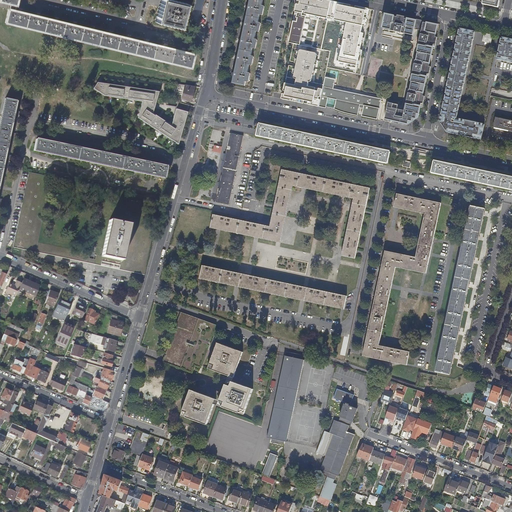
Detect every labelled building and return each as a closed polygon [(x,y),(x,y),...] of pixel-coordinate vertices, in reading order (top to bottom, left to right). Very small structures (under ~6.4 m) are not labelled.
[(0,0),(0,1),(6,3),(10,4),(9,9),(5,22),(17,25),(29,28),(46,32),(62,36),(80,40),(98,45),(118,50),(135,54),(155,58),(181,65),(190,67),(193,59),(194,54),(175,49),(161,46),(145,42),(131,38),(116,35),(104,32),(92,29),(79,26),(61,22),(46,18),(33,15),(17,11),(13,10),(14,5),(16,5),(17,0),(0,0)] [(180,27),(186,3),(172,0),(160,0),(156,21),(180,27)] [(202,8),(204,0),(195,0),(195,7),(202,8)] [(256,49),(257,40),(255,40),(256,31),(259,32),(261,23),(258,23),(260,14),(263,15),(264,7),(262,6),(262,0),(250,0),(249,5),(248,9),(246,23),(245,27),(242,39),(241,43),(239,56),(238,60),(235,73),(234,77),(233,83),(245,86),(246,81),(249,82),(250,74),(247,73),(249,65),(252,65),(254,57),(251,56),(253,48),(256,49)] [(366,59),(370,38),(376,10),(362,7),(356,37),(352,56),(366,59)] [(429,66),(434,44),(435,45),(437,37),(436,37),(438,26),(428,23),(427,25),(423,24),(424,21),(417,19),(416,21),(405,18),(405,17),(398,15),(397,17),(386,15),(383,29),(413,35),(414,29),(422,31),(405,111),(398,109),(399,105),(389,103),(385,121),(392,122),(392,121),(402,123),(402,124),(406,125),(417,118),(418,114),(419,114),(422,103),(423,104),(424,96),(423,96),(428,74),(429,74),(431,67),(429,66)] [(485,125),(457,119),(464,85),(475,31),(460,28),(450,78),(440,122),(448,133),(482,140),(485,125)] [(511,62),(511,39),(502,37),(498,59),(511,62)] [(158,92),(97,83),(93,89),(104,96),(141,102),(141,108),(137,119),(177,145),(181,131),(181,114),(186,114),(187,110),(176,107),(170,126),(152,114),(158,92)] [(194,87),(184,85),(181,94),(180,100),(189,102),(194,87)] [(380,109),(382,99),(360,95),(323,87),(321,96),(336,100),(334,109),(351,114),(358,116),(359,109),(357,109),(358,104),(380,109)] [(13,114),(14,110),(16,101),(5,99),(0,121),(0,175),(4,158),(5,154),(8,136),(9,132),(13,114)] [(511,121),(495,118),(493,128),(511,131),(511,121)] [(388,164),(391,151),(257,121),(255,135),(388,164)] [(226,129),(219,162),(224,164),(230,133),(231,130),(226,129)] [(243,136),(230,133),(224,164),(237,167),(243,136)] [(66,146),(48,142),(45,142),(35,140),(33,151),(164,178),(166,167),(157,165),(154,165),(135,161),(132,160),(113,156),(110,155),(91,152),(88,151),(70,147),(66,146)] [(511,178),(432,160),(429,172),(511,190),(511,178)] [(219,162),(211,201),(215,202),(224,164),(219,162)] [(224,164),(215,202),(228,205),(237,167),(224,164)] [(210,226),(279,240),(292,184),(344,195),(355,198),(343,256),(355,258),(370,188),(347,183),(282,170),(270,226),(213,214),(210,226)] [(17,228),(13,247),(88,263),(89,259),(90,254),(37,243),(51,177),(29,173),(17,228)] [(365,354),(407,363),(409,351),(379,345),(395,265),(426,273),(430,256),(441,204),(397,194),(395,206),(427,213),(417,258),(386,251),(375,306),(365,354)] [(467,226),(476,228),(480,229),(483,216),(484,209),(471,206),(467,226)] [(120,261),(120,265),(119,270),(144,275),(153,230),(109,220),(101,257),(120,261)] [(480,229),(476,228),(467,226),(460,259),(449,310),(448,310),(441,346),(435,372),(440,373),(449,376),(456,345),(462,314),(466,295),(480,229)] [(95,260),(94,265),(100,266),(101,262),(114,264),(120,265),(120,261),(101,257),(96,255),(95,260)] [(200,277),(344,308),(346,295),(202,265),(200,277)] [(12,296),(15,297),(16,295),(19,289),(21,283),(18,282),(16,281),(14,286),(9,283),(5,292),(12,296)] [(21,283),(19,289),(23,291),(35,296),(39,287),(29,282),(28,284),(22,281),(21,283)] [(53,306),(57,294),(49,291),(45,303),(53,306)] [(59,300),(54,311),(66,316),(71,305),(59,300)] [(71,315),(81,319),(86,308),(80,305),(79,307),(75,305),(71,315)] [(93,311),(89,309),(84,320),(94,325),(98,315),(93,312),(93,311)] [(195,366),(201,368),(216,325),(180,312),(163,362),(192,373),(195,366)] [(121,329),(122,324),(110,321),(107,333),(121,337),(123,330),(121,329)] [(68,348),(77,327),(65,322),(56,343),(68,348)] [(3,335),(1,340),(5,341),(5,343),(13,346),(18,336),(6,330),(3,335)] [(91,335),(90,343),(101,344),(102,336),(91,335)] [(115,347),(116,341),(106,339),(103,350),(111,352),(113,346),(115,347)] [(504,342),(502,348),(509,350),(511,345),(504,342)] [(234,377),(243,351),(217,343),(208,368),(234,377)] [(74,344),(70,355),(83,359),(87,348),(74,344)] [(288,357),(284,356),(284,357),(285,357),(268,437),(267,437),(267,438),(271,439),(271,443),(284,446),(285,442),(287,442),(287,441),(286,441),(303,361),(305,361),(305,360),(302,359),(303,355),(289,352),(288,357)] [(112,356),(103,354),(101,364),(111,367),(112,362),(111,362),(112,356)] [(511,356),(511,360),(506,358),(503,365),(511,368),(511,356)] [(15,360),(11,369),(23,374),(28,362),(25,361),(23,364),(15,360)] [(39,371),(42,365),(30,360),(24,374),(35,380),(35,379),(39,371)] [(39,371),(35,379),(44,383),(50,370),(47,369),(46,370),(45,370),(44,371),(45,372),(45,373),(39,371)] [(103,369),(100,378),(101,378),(109,382),(112,372),(103,369)] [(80,373),(77,378),(95,386),(106,391),(110,382),(109,382),(101,378),(100,381),(95,379),(93,382),(92,382),(92,381),(90,380),(91,378),(80,373)] [(51,377),(48,384),(62,390),(65,383),(51,377)] [(244,414),(253,389),(228,379),(219,405),(244,414)] [(88,388),(70,381),(68,386),(86,394),(88,390),(88,388)] [(491,394),(494,386),(489,384),(484,395),(490,397),(491,394)] [(68,386),(65,392),(83,400),(86,394),(68,386)] [(94,392),(88,390),(86,394),(102,401),(106,391),(95,386),(94,387),(95,388),(94,392)] [(502,389),(494,386),(491,394),(500,398),(501,395),(500,394),(502,389)] [(407,388),(405,387),(402,393),(398,391),(396,395),(404,398),(407,388)] [(6,406),(12,393),(12,392),(5,389),(1,398),(4,400),(3,402),(2,404),(6,406)] [(182,415),(207,424),(217,398),(191,389),(182,415)] [(346,405),(350,406),(350,404),(352,404),(355,395),(337,389),(334,399),(347,403),(346,405)] [(384,390),(381,399),(389,403),(393,393),(384,390)] [(511,393),(505,390),(501,399),(511,403),(511,393),(511,394),(511,393)] [(6,407),(0,419),(12,424),(14,418),(8,415),(8,413),(9,414),(17,394),(12,392),(12,393),(6,406),(6,407)] [(86,394),(83,400),(82,403),(102,412),(106,410),(108,405),(108,403),(102,401),(86,394)] [(486,403),(476,399),(472,409),(476,411),(477,408),(481,410),(480,411),(483,412),(486,403)] [(35,401),(33,407),(32,409),(43,414),(47,406),(35,401)] [(27,405),(21,402),(17,411),(29,416),(32,409),(33,407),(28,404),(27,405)] [(354,408),(350,406),(346,405),(344,404),(342,408),(344,408),(338,422),(333,420),(333,421),(334,421),(330,432),(328,432),(328,433),(333,435),(325,456),(321,469),(320,469),(320,470),(323,471),(322,475),(327,477),(334,480),(336,475),(339,476),(354,435),(354,436),(355,435),(347,432),(348,427),(350,427),(351,427),(347,425),(349,421),(352,422),(355,412),(353,411),(354,408)] [(34,434),(36,435),(50,441),(56,443),(57,441),(54,440),(55,438),(41,432),(45,421),(47,420),(48,417),(48,415),(51,407),(47,405),(47,406),(43,414),(40,422),(34,434)] [(399,408),(396,417),(405,420),(408,412),(399,408)] [(410,419),(412,414),(409,413),(403,430),(408,432),(412,420),(410,419)] [(79,419),(78,417),(70,414),(64,429),(65,429),(64,430),(72,433),(76,423),(78,422),(79,419)] [(493,419),(487,415),(482,426),(494,430),(496,426),(492,424),(494,419),(493,419)] [(16,426),(12,424),(7,434),(12,437),(15,430),(16,426)] [(389,435),(393,436),(397,425),(393,424),(392,428),(389,435)] [(14,436),(20,438),(21,437),(24,429),(23,429),(16,426),(15,430),(17,431),(14,436)] [(32,433),(24,429),(21,437),(33,442),(36,435),(34,434),(32,433)] [(133,454),(137,455),(142,457),(142,455),(150,435),(138,430),(130,452),(132,453),(133,454)] [(417,441),(421,433),(413,430),(410,438),(417,441)] [(466,440),(476,443),(479,435),(470,431),(466,440)] [(316,453),(325,456),(333,435),(328,433),(324,432),(316,453)] [(439,440),(441,441),(443,436),(440,434),(439,435),(434,433),(429,446),(436,448),(439,440)] [(440,443),(447,446),(451,435),(444,433),(443,436),(441,441),(440,443)] [(447,446),(452,448),(456,438),(456,437),(451,435),(447,446)] [(452,448),(462,452),(466,442),(456,438),(452,448)] [(86,453),(90,444),(82,440),(78,449),(86,453)] [(57,444),(56,443),(50,441),(44,452),(48,454),(51,448),(50,448),(51,445),(54,447),(54,448),(62,452),(64,447),(57,444)] [(488,447),(487,448),(488,449),(484,459),(488,461),(492,450),(489,449),(491,443),(490,442),(488,447)] [(492,463),(502,466),(502,465),(504,459),(500,457),(505,444),(499,442),(492,463)] [(470,460),(469,461),(474,462),(481,445),(476,443),(473,451),(470,460)] [(362,444),(357,456),(369,460),(373,451),(373,448),(362,444)] [(122,462),(125,452),(116,449),(113,458),(122,462)] [(464,458),(470,460),(473,451),(468,449),(464,458)] [(391,468),(397,451),(394,450),(392,456),(393,457),(392,459),(386,456),(384,462),(388,463),(386,467),(391,468)] [(373,451),(369,460),(381,465),(385,455),(373,451)] [(81,455),(81,454),(78,453),(76,456),(73,464),(81,467),(85,457),(81,455)] [(269,453),(261,475),(269,478),(277,456),(269,453)] [(134,465),(138,467),(138,466),(139,465),(142,457),(137,455),(134,465)] [(146,467),(145,469),(149,470),(153,459),(142,455),(142,457),(139,465),(146,467)] [(398,463),(405,466),(407,460),(396,456),(392,466),(396,467),(398,463)] [(407,460),(405,466),(406,466),(404,469),(407,470),(408,468),(411,469),(415,460),(408,457),(407,460)] [(36,466),(38,461),(31,458),(29,462),(36,466)] [(164,478),(169,465),(160,461),(155,474),(164,478)] [(60,469),(51,465),(47,473),(56,478),(60,469)] [(178,469),(169,465),(164,478),(173,482),(178,469)] [(416,466),(412,476),(422,480),(426,469),(416,466)] [(59,479),(62,480),(67,469),(64,468),(59,479)] [(436,473),(427,470),(423,481),(432,484),(436,473)] [(78,476),(76,476),(74,475),(71,485),(76,487),(79,489),(83,487),(85,479),(86,474),(80,472),(79,474),(78,476)] [(193,477),(193,476),(184,472),(180,482),(189,486),(193,477)] [(105,477),(100,494),(103,495),(111,498),(113,491),(115,490),(119,491),(120,486),(122,481),(106,475),(105,477)] [(202,481),(193,477),(189,486),(198,490),(202,481)] [(333,483),(334,480),(327,477),(320,497),(331,501),(337,484),(333,483)] [(458,486),(459,485),(451,482),(452,480),(448,479),(444,491),(455,495),(457,490),(458,486)] [(470,484),(461,480),(459,485),(458,486),(457,490),(466,494),(470,484)] [(217,486),(218,485),(208,482),(204,493),(213,496),(217,486)] [(31,495),(29,494),(25,503),(27,504),(31,496),(33,498),(35,495),(37,496),(40,489),(35,486),(31,495)] [(130,489),(120,486),(119,491),(125,493),(129,494),(130,491),(130,489)] [(226,489),(217,486),(213,496),(222,500),(226,489)] [(27,492),(19,488),(15,497),(25,501),(27,496),(25,496),(27,492)] [(14,492),(7,489),(4,497),(11,500),(14,492)] [(239,503),(243,493),(234,489),(230,500),(239,503)] [(500,505),(505,507),(509,497),(495,492),(492,497),(486,495),(488,491),(484,490),(482,496),(488,499),(499,504),(500,505)] [(125,505),(137,510),(138,506),(142,495),(139,494),(138,495),(137,495),(137,493),(136,493),(135,493),(134,494),(133,493),(133,492),(130,491),(129,494),(125,504),(125,505)] [(253,495),(243,492),(243,493),(239,503),(249,507),(253,495)] [(142,495),(138,506),(147,509),(152,498),(143,494),(142,495)] [(111,498),(103,495),(101,504),(100,503),(99,506),(106,508),(108,504),(117,507),(119,501),(111,498)] [(366,504),(375,507),(378,497),(369,495),(366,504)] [(462,495),(460,501),(465,503),(467,498),(468,497),(462,495)] [(60,509),(67,511),(68,511),(75,500),(69,497),(67,501),(66,500),(63,506),(62,505),(60,509)] [(263,511),(267,502),(267,501),(258,498),(254,510),(260,511),(263,511)] [(404,511),(408,499),(404,498),(402,502),(399,510),(404,511)] [(487,511),(495,511),(499,504),(488,499),(487,503),(490,504),(489,507),(488,507),(487,508),(486,508),(486,510),(487,511),(486,511),(487,511)] [(387,511),(389,510),(392,502),(388,500),(387,502),(385,502),(383,508),(378,506),(378,509),(387,511)] [(393,501),(389,510),(393,511),(398,511),(399,511),(399,510),(402,502),(398,500),(397,502),(393,501)] [(153,511),(164,511),(167,504),(158,501),(153,511)] [(274,511),(277,505),(267,502),(263,511),(274,511)]
